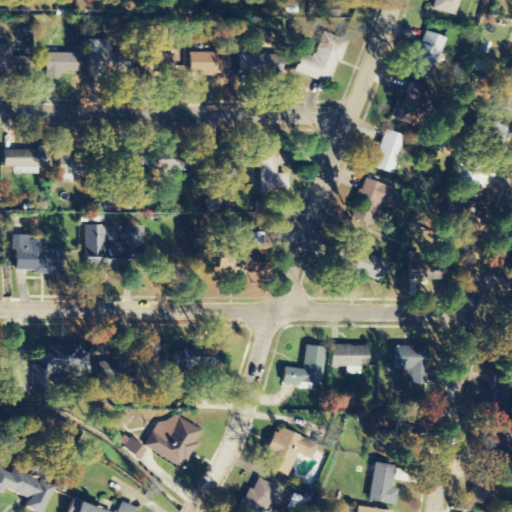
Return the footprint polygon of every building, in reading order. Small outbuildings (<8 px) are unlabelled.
[(433,0),(431,10),(453,16),(457,0),(433,0)] [(430,79),(444,39),(422,31),(407,71),(430,79)] [(344,40),(321,32),(313,58),(299,53),(292,73),(329,85),(344,40)] [(129,74),(130,52),(112,52),(112,41),(89,40),(88,72),(129,74)] [(12,45),(0,45),(0,74),(28,76),(28,58),(12,57),(12,45)] [(144,48),(145,69),(182,68),(182,47),(144,48)] [(228,54),(190,53),(190,75),(227,75),(228,54)] [(60,72),(79,72),(79,54),(44,54),(44,79),(59,79),(60,72)] [(237,55),(236,75),(280,76),(280,57),(237,55)] [(511,113),(511,75),(508,74),(496,108),(511,113)] [(402,104),(394,102),(388,118),(412,126),(424,87),(409,82),(402,104)] [(499,152),(508,128),(480,118),(472,142),(499,152)] [(370,167),(390,174),(404,138),(384,130),(370,167)] [(37,175),(37,168),(47,168),(47,147),(37,147),(37,151),(1,150),(1,168),(12,168),(12,175),(37,175)] [(192,151),(154,150),(153,173),(171,174),(171,171),(191,172),(192,151)] [(93,154),(57,155),(58,175),(94,174),(93,154)] [(486,167),(464,162),(458,192),(480,197),(486,167)] [(393,210),(399,190),(362,180),(351,219),(370,225),(376,205),(393,210)] [(471,204),(456,199),(447,227),(462,232),(471,204)] [(144,227),(126,226),(125,243),(105,242),(105,227),(85,226),(83,266),(103,266),(103,260),(138,262),(139,245),(143,245),(144,227)] [(61,250),(43,250),(43,240),(27,240),(27,236),(12,235),(11,272),(61,273),(61,250)] [(353,249),(345,271),(376,283),(385,262),(353,249)] [(407,283),(436,285),(437,281),(444,281),(445,264),(408,262),(407,283)] [(163,347),(138,343),(135,365),(160,368),(163,347)] [(90,344),(34,346),(35,362),(20,362),(21,385),(26,385),(27,390),(48,389),(48,376),(91,374),(90,344)] [(365,345),(329,346),(329,367),(345,367),(345,375),(359,375),(359,367),(366,367),(365,345)] [(391,370),(408,370),(408,384),(423,384),(424,348),(392,347),(391,370)] [(201,383),(214,383),(215,362),(207,361),(207,348),(170,348),(170,370),(202,371),(201,383)] [(97,363),(97,380),(120,380),(120,363),(97,363)] [(511,385),(496,381),(490,404),(510,409),(511,403),(511,385)] [(158,420),(142,447),(180,469),(201,432),(171,415),(166,425),(158,420)] [(397,433),(390,432),(389,458),(411,459),(413,426),(397,425),(397,433)] [(136,461),(144,451),(138,446),(143,439),(128,427),(114,444),(136,461)] [(286,477),(296,455),(309,461),(316,446),(276,427),(258,464),(286,477)] [(509,456),(510,436),(489,435),(488,455),(509,456)] [(395,490),(391,489),(393,466),(371,464),(367,502),(394,505),(395,490)] [(0,493),(2,495),(5,490),(25,499),(21,508),(31,511),(40,511),(50,489),(0,466),(0,493)] [(498,498),(499,489),(488,487),(490,476),(473,474),(469,504),(488,506),(489,497),(498,498)] [(265,511),(276,488),(256,479),(251,490),(246,487),(234,511),(259,511),(260,510),(263,511),(265,511)] [(100,511),(75,502),(72,511),(65,508),(64,511),(100,511)]
